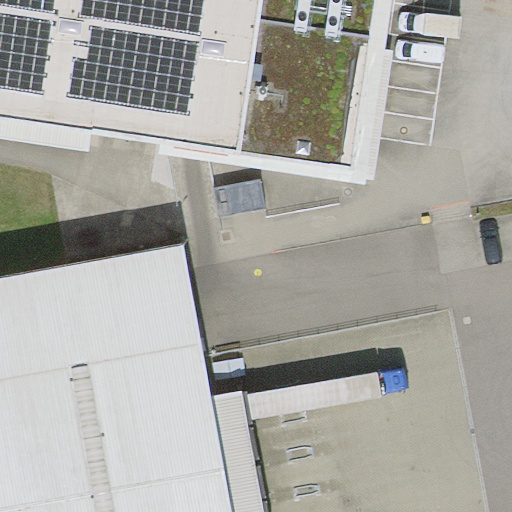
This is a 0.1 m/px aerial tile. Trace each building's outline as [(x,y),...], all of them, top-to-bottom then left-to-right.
[(0,0),(0,115),(98,129),(361,167),(379,49),(386,0),(0,0)] [(398,51),(379,49),(361,167),(359,179),(377,182),(398,51)] [(98,129),(0,115),(0,136),(95,150),(98,129)] [(261,179),(217,191),(225,219),(269,207),(261,179)] [(189,242),(0,275),(0,511),(281,511),(247,321),(205,329),(189,242)]
